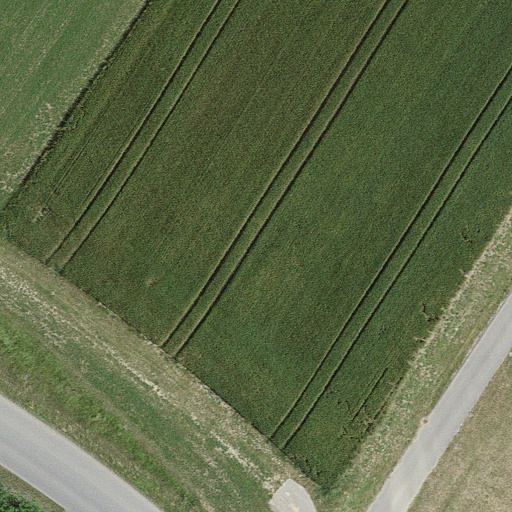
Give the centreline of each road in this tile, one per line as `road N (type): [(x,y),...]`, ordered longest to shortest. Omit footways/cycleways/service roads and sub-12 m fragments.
road 1 (track): [(0,275),(164,410),(259,470),(296,511)]
road 2 (track): [(384,511),(511,316)]
road 3 (tertiary): [(0,432),(107,511)]
